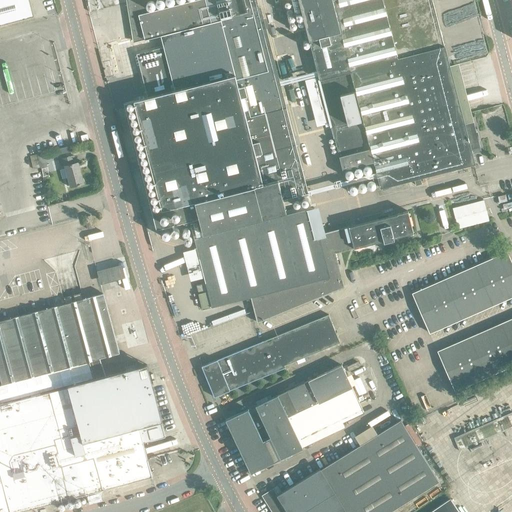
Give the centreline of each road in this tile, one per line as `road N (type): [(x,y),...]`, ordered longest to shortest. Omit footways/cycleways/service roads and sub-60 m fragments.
road 1 (unclassified): [(67,0),(145,287),(218,470)]
road 2 (unknown): [(511,165),(331,210)]
road 3 (unknown): [(412,362),(387,314),(354,326),(342,308),(350,296),(402,273)]
